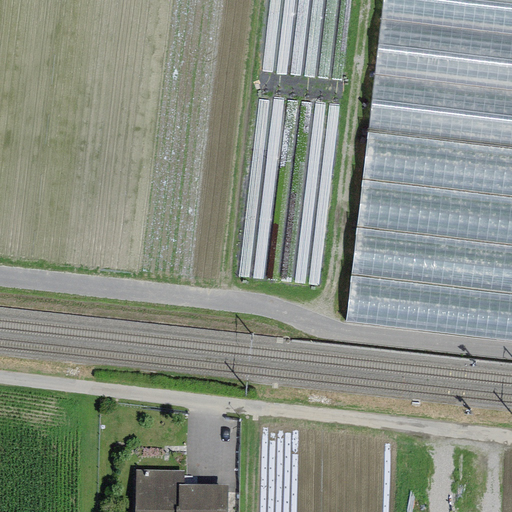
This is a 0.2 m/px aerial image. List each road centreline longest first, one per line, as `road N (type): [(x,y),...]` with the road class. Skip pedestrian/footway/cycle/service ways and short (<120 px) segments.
road 1 (unclassified): [(0,278),(219,301),(359,337),(511,353)]
road 2 (unclassified): [(0,387),(511,445)]
